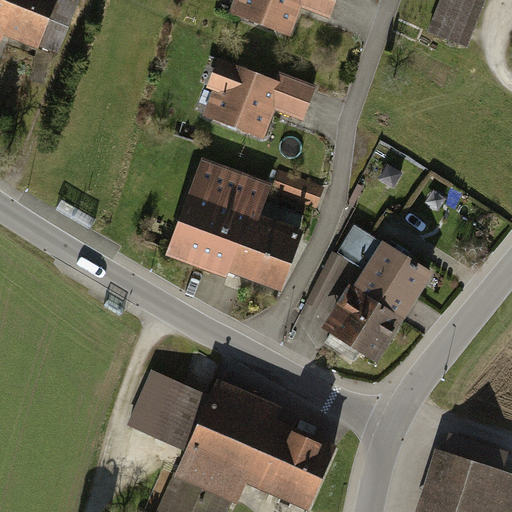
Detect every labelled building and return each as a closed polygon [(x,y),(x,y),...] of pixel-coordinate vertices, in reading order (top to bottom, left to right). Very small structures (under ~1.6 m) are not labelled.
[(53,0),(0,0),(0,36),(61,62),(82,12),(54,0),(53,0)] [(234,0),(229,14),(284,35),(295,8),(326,20),(333,0),(234,0)] [(442,0),(431,27),(468,43),(487,0),(442,0)] [(270,82),(215,60),(204,87),(212,91),(203,114),(258,136),(269,109),(300,121),(313,87),(274,72),(270,82)] [(263,185),(202,162),(168,250),(230,273),(252,214),(263,185)] [(389,166),(382,179),(396,188),(404,175),(389,166)] [(321,210),(329,189),(295,175),(286,197),(321,210)] [(252,214),(230,273),(281,291),(302,233),(252,214)] [(431,272),(357,225),(339,253),(368,271),(357,291),(401,318),(431,272)] [(375,360),(401,318),(357,291),(330,332),(332,333),(326,342),(351,357),(357,349),(375,360)] [(280,406),(220,380),(213,395),(152,369),(127,426),(186,451),(176,474),(230,498),(237,501),(247,477),(310,504),(334,449),(273,422),(280,406)] [(511,511),(511,474),(444,452),(424,511),(511,511)] [(176,474),(159,511),(223,511),(230,498),(176,474)]
